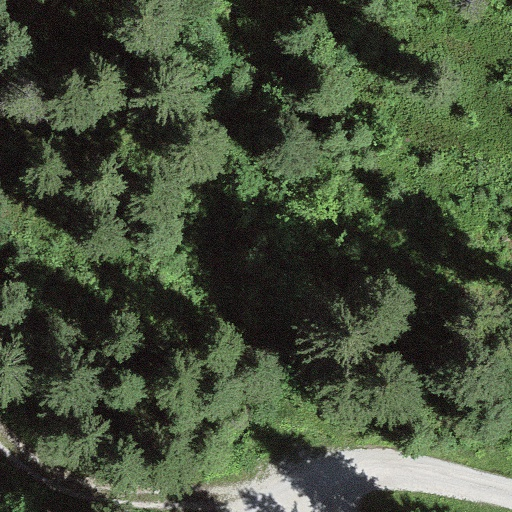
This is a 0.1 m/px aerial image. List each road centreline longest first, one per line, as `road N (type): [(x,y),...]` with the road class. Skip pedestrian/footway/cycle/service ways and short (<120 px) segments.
road 1 (track): [(246,511),(273,492),(322,479),(408,480),(511,504)]
road 2 (track): [(0,440),(29,470),(92,493),(190,511)]
